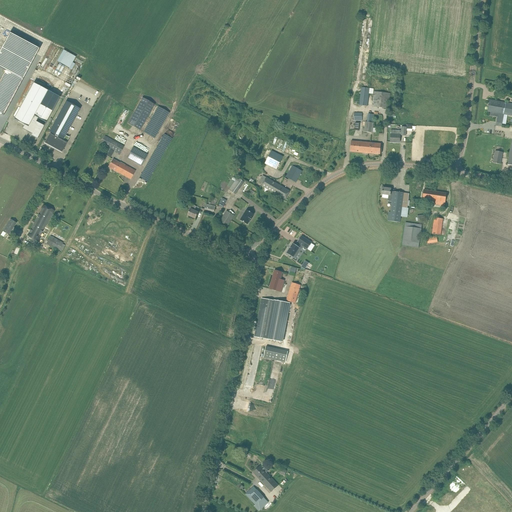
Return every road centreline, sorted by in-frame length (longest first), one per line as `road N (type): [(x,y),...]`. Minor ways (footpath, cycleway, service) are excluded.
road 1 (tertiary): [(249,247),(218,248),(133,212),(0,139)]
road 2 (tertiary): [(249,247),(350,167),(455,171)]
road 3 (unclassified): [(217,452),(257,286),(249,247)]
road 4 (unclassified): [(455,171),(482,0)]
road 5 (tertiary): [(414,511),(511,397)]
